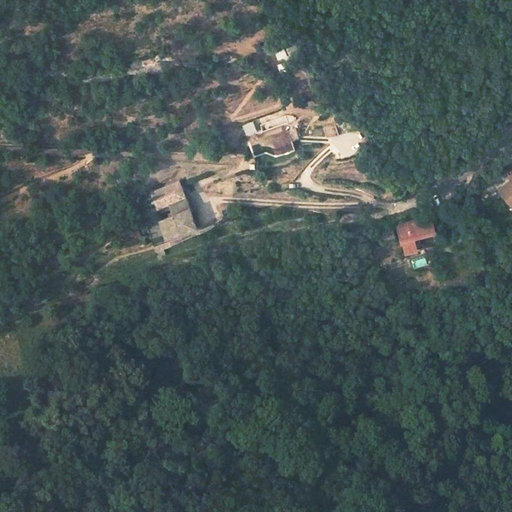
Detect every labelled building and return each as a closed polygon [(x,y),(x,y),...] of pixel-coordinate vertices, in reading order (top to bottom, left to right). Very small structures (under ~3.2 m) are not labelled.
[(244,126),(248,135),(259,131),(254,121),(244,126)] [(350,145),(356,142),(351,131),(344,134),(350,145)] [(263,138),(251,143),(254,152),(267,148),(263,138)] [(292,141),(276,147),(279,156),(295,150),(292,141)] [(511,179),(499,191),(511,206),(511,179)] [(179,181),(152,192),(158,207),(168,203),(173,213),(189,207),(185,198),(181,187),(179,181)] [(444,192),(436,197),(440,205),(448,200),(444,192)] [(125,197),(114,201),(117,209),(128,206),(127,203),(126,198),(125,197)] [(436,197),(425,203),(429,211),(440,205),(436,197)] [(154,198),(142,203),(146,212),(158,207),(154,198)] [(159,222),(167,239),(196,227),(189,207),(173,213),(168,215),(170,218),(159,222)] [(404,222),(396,224),(404,254),(416,250),(413,239),(435,233),(432,220),(411,226),(406,227),(404,222)] [(163,231),(150,236),(153,244),(167,239),(163,231)] [(393,231),(380,232),(381,241),(394,239),(393,231)] [(419,237),(413,239),(416,250),(422,248),(419,237)] [(163,249),(157,252),(159,257),(166,255),(163,249)] [(415,268),(425,264),(422,258),(413,261),(415,268)] [(346,337),(339,355),(347,358),(354,340),(346,337)] [(495,353),(477,361),(481,370),(500,362),(495,353)]
